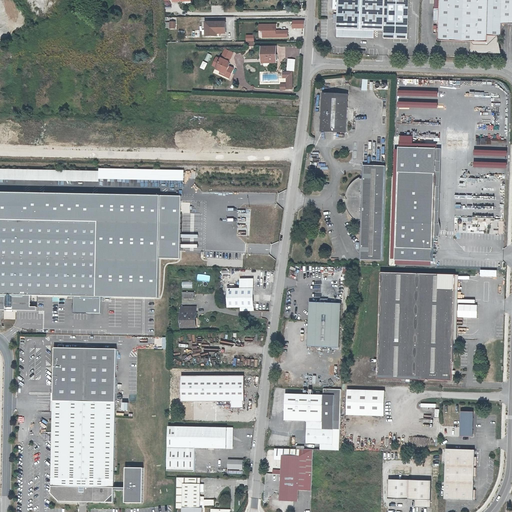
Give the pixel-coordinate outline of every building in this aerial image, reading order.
[(36,0),(40,12),(48,10),(45,0),(36,0)] [(56,0),(47,0),(50,8),(58,6),(56,0)] [(332,0),(333,10),(337,10),(336,37),(371,38),(374,38),(374,31),(384,32),(383,38),(385,39),(400,39),(407,39),(407,0),(332,0)] [(504,0),(439,0),(438,40),(474,43),(474,53),(504,55),(498,36),(504,36),(504,24),(504,0)] [(222,33),(228,33),(228,22),(207,23),(208,37),(221,37),(221,33),(222,33)] [(288,37),(288,33),(277,33),(277,31),(277,25),(260,25),(260,31),(264,31),(264,37),(288,37)] [(148,26),(134,26),(136,54),(146,54),(145,30),(149,30),(148,26)] [(115,55),(115,35),(101,36),(101,40),(97,40),(97,55),(115,55)] [(279,64),(279,47),(263,48),(263,64),(279,64)] [(213,66),(217,68),(216,70),(221,72),(220,74),(231,80),(236,69),(232,67),(231,62),(235,53),(226,48),(221,59),(217,57),(213,66)] [(294,72),(284,72),(284,78),(288,78),(287,89),(294,89),(294,72)] [(328,95),(322,95),(320,132),(324,132),(345,133),(346,96),(328,95)] [(438,151),(402,150),(397,261),(434,263),(438,151)] [(385,167),(363,166),(362,179),(360,179),(359,179),(357,180),(354,182),(351,185),(348,190),(346,195),(346,197),(346,200),(346,203),(347,208),(348,212),(351,216),(354,220),(358,223),(359,222),(361,222),(360,261),(383,261),(385,167)] [(0,169),(0,179),(100,182),(100,171),(0,169)] [(0,294),(34,294),(77,296),(77,312),(103,313),(103,296),(155,297),(160,297),(161,257),(182,258),(183,196),(0,191),(0,294)] [(502,232),(502,219),(471,218),(471,232),(502,232)] [(381,377),(454,380),(458,275),(385,272),(381,377)] [(241,279),(242,287),(229,288),(229,307),(241,307),(255,307),(255,279),(241,279)] [(34,294),(0,294),(0,310),(16,311),(39,311),(39,308),(34,307),(34,294)] [(340,303),(308,302),(307,320),(306,346),(338,347),(339,321),(340,303)] [(198,328),(198,307),(182,307),(182,328),(198,328)] [(56,348),(55,400),(118,402),(119,350),(56,348)] [(183,376),(183,402),(233,401),(233,407),(245,407),(245,401),(246,401),(246,376),(208,375),(183,376)] [(341,389),(323,389),(323,394),(319,394),(319,391),(315,391),(315,394),(285,394),(284,420),(307,420),(306,443),(320,443),(319,450),(328,450),(339,450),(339,429),(340,390),(341,389)] [(350,390),(349,415),(386,416),(387,391),(350,390)] [(53,493),(59,500),(59,501),(107,502),(107,501),(113,494),(114,494),(115,490),(127,490),(127,503),(145,503),(145,469),(128,468),(127,488),(115,488),(118,402),(55,400),(53,442),(52,493),(53,493)] [(476,412),(463,411),(463,437),(476,437),(476,412)] [(170,426),(170,455),(169,470),(197,471),(197,447),(234,448),(235,428),(170,426)] [(313,450),(274,448),(274,457),(282,457),(280,499),(297,500),(297,490),(311,490),(313,450)] [(447,499),(476,500),(478,450),(449,449),(447,499)] [(202,478),(178,478),(178,508),(184,508),(202,508),(202,497),(202,492),(202,484),(202,478)] [(431,481),(388,479),(388,498),(415,500),(414,507),(430,508),(431,481)] [(205,497),(202,497),(202,508),(204,508),(204,506),(215,506),(215,500),(205,500),(205,497)]
